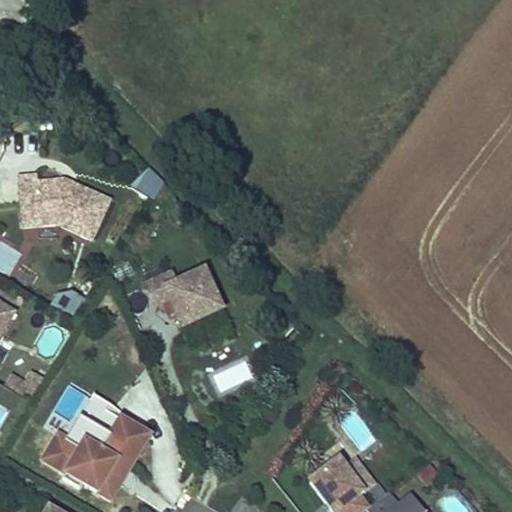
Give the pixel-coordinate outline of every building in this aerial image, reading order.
[(153,202),(165,182),(145,170),(132,190),(153,202)] [(38,176),(20,177),(24,232),(58,229),(94,245),(113,202),(67,182),(40,184),(38,176)] [(180,285),(175,273),(144,286),(156,313),(169,308),(182,337),(228,317),(208,273),(180,285)] [(0,302),(0,346),(1,347),(20,314),(0,302)] [(25,382),(12,374),(4,388),(31,404),(46,380),(32,371),(25,382)] [(113,510),(153,440),(125,423),(129,416),(93,396),(68,440),(59,435),(40,466),(113,510)] [(378,489),(357,461),(346,469),(341,463),(306,488),(323,511),(369,511),(373,510),(365,498),(378,489)] [(390,496),(373,510),(369,511),(422,511),(412,498),(399,507),(390,496)]
